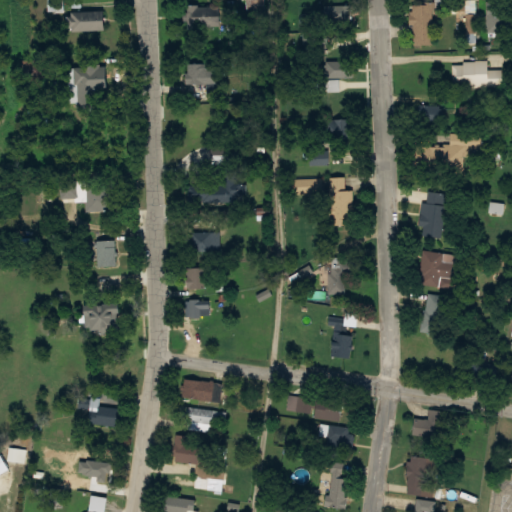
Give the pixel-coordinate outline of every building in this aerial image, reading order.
[(245,0),(245,12),(266,12),(265,0),(245,0)] [(465,0),(466,32),(475,32),(475,0),(465,0)] [(484,0),(485,30),(502,30),(502,0),(484,0)] [(411,44),(433,44),(433,3),(411,3),(411,44)] [(186,5),(186,26),(222,26),(222,5),(186,5)] [(354,5),(325,5),(325,23),(354,23),(354,5)] [(105,11),(69,11),(69,29),(105,29),(105,11)] [(326,77),(354,77),(354,60),(326,60),(326,77)] [(453,86),(501,86),(501,69),(488,69),(488,62),(453,62),(453,86)] [(217,63),(188,63),(188,89),(217,89),(217,63)] [(102,65),(75,65),(75,92),(112,92),(112,74),(102,74),(102,65)] [(417,105),(417,121),(442,121),(442,105),(417,105)] [(220,114),(187,114),(187,139),(220,139),(220,114)] [(479,147),(480,133),(450,132),(449,146),(414,145),(414,168),(464,170),(465,147),(479,147)] [(331,164),(330,150),(309,150),(309,165),(331,164)] [(341,189),(341,177),(329,177),(329,225),(354,225),(354,189),(341,189)] [(109,180),(61,181),(61,200),(87,200),(87,211),(109,211),(109,180)] [(187,201),(212,201),(212,193),(217,193),(217,182),(187,182),(187,201)] [(420,234),(443,236),(448,193),(425,190),(420,234)] [(220,232),(187,232),(187,251),(220,251),(220,232)] [(96,266),(115,266),(115,240),(96,241),(96,266)] [(458,252),(422,250),(420,284),(444,285),(445,280),(456,281),(458,252)] [(206,268),(186,268),(186,289),(206,289),(206,268)] [(440,333),(447,296),(427,292),(420,329),(440,333)] [(184,316),(209,316),(209,300),(184,300),(184,316)] [(86,306),(86,332),(121,332),(121,306),(86,306)] [(352,357),(352,332),(332,332),(332,357),(352,357)] [(469,375),(499,378),(501,364),(471,360),(469,375)] [(224,384),(184,377),(180,396),(220,403),(224,384)] [(287,413),(343,418),(344,400),(288,395),(287,413)] [(100,399),(77,398),(77,409),(86,410),(85,424),(122,426),(123,408),(99,407),(100,399)] [(216,412),(179,405),(177,417),(187,419),(186,428),(212,433),(216,412)] [(412,435),(445,436),(446,410),(428,409),(428,418),(412,417),(412,435)] [(349,428),(335,428),(335,449),(349,449),(349,428)] [(187,445),(187,436),(176,435),(174,461),(214,465),(215,447),(187,445)] [(0,475),(10,471),(1,453),(0,453),(0,475)] [(406,493),(436,495),(437,457),(408,455),(406,493)] [(343,477),(345,463),(331,462),(327,506),(346,508),(349,478),(343,477)] [(114,465),(91,466),(92,485),(115,483),(114,465)] [(165,511),(195,511),(195,498),(165,498),(165,511)] [(435,511),(437,500),(416,498),(414,511),(435,511)]
